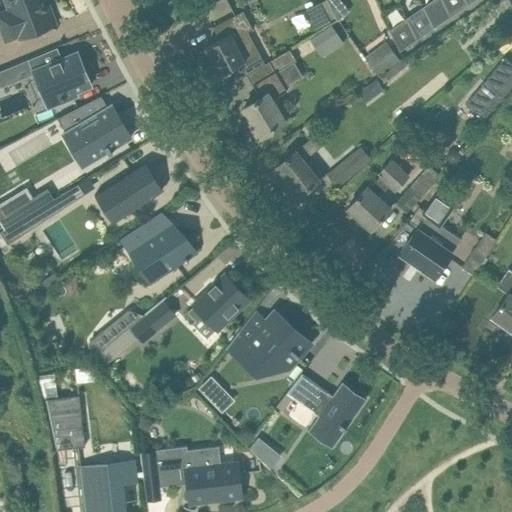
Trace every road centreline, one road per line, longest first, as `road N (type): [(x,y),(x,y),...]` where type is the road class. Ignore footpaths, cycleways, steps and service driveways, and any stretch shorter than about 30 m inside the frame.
road 1 (residential): [(424,370),(366,333),(262,242),(199,156),(115,14)]
road 2 (residential): [(424,370),(365,458),(307,511)]
